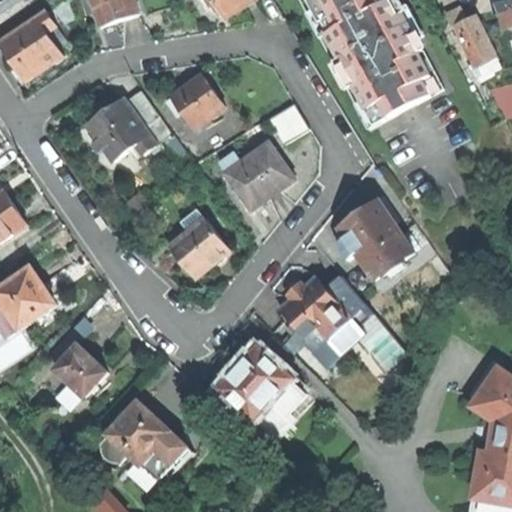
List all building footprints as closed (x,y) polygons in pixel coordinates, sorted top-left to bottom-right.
[(86,0),(91,12),(98,10),(94,0),(86,0)] [(94,0),(98,10),(103,28),(120,22),(141,16),(135,0),(94,0)] [(214,0),(226,19),(243,8),(255,0),(214,0)] [(300,0),(370,127),(444,87),(402,10),(396,0),(300,0)] [(511,26),(511,0),(500,0),(508,28),(511,26)] [(51,12),(2,45),(17,66),(27,82),(39,74),(42,79),(57,70),(53,64),(65,55),(50,33),(60,26),(51,12)] [(463,12),(452,18),(480,71),(500,60),(478,18),(469,22),(463,12)] [(184,112),(196,129),(227,107),(205,76),(188,89),(174,99),(184,112)] [(511,81),(488,88),(503,116),(511,114),(511,81)] [(153,129),(162,142),(175,132),(146,93),(133,103),(153,129)] [(177,117),(184,112),(174,99),(167,104),(177,117)] [(126,100),(90,126),(104,145),(118,164),(140,147),(146,155),(159,145),(150,132),(130,105),(126,100)] [(150,132),(153,129),(133,103),(130,105),(150,132)] [(273,118),(285,142),(310,128),(298,105),(273,118)] [(192,155),(175,132),(162,142),(179,164),(192,155)] [(223,163),(256,209),(277,193),(297,178),(271,142),(243,162),(236,153),(223,163)] [(0,244),(29,225),(18,209),(6,191),(0,195),(0,244)] [(130,203),(137,213),(148,204),(141,194),(130,203)] [(381,199),(374,204),(399,237),(384,248),(397,266),(418,250),(381,199)] [(358,216),(341,228),(366,261),(384,248),(399,237),(374,204),(358,216)] [(184,221),(192,231),(208,219),(200,209),(184,221)] [(198,277),(232,251),(208,219),(192,231),(174,246),(187,263),(198,277)] [(15,243),(21,252),(42,238),(36,229),(15,243)] [(397,266),(384,248),(366,261),(379,279),(397,266)] [(35,267),(0,290),(0,296),(10,312),(0,318),(0,323),(10,338),(60,304),(48,286),(35,267)] [(284,309),(311,340),(321,332),(346,310),(318,279),(307,288),(295,299),(284,309)] [(290,293),(295,299),(307,288),(302,282),(295,288),(290,293)] [(353,318),(346,310),(321,332),(328,340),(353,318)] [(27,329),(0,346),(0,366),(3,370),(39,346),(27,329)] [(328,340),(321,332),(311,340),(307,344),(314,352),(328,340)] [(59,362),(77,342),(67,333),(49,353),(59,362)] [(57,370),(87,396),(110,371),(94,357),(80,345),(57,370)] [(238,385),(230,394),(258,420),(271,406),(286,420),(309,395),(294,381),(296,379),(261,347),(247,363),(232,379),(238,385)] [(479,397),(501,367),(496,364),(484,380),(474,393),(479,397)] [(511,511),(511,374),(501,367),(479,397),(472,405),(501,425),(497,448),(490,447),(489,454),(483,453),(472,511),(511,511)] [(159,416),(142,400),(111,433),(123,444),(114,453),(126,464),(135,455),(144,463),(174,431),(159,416)] [(291,424),(286,420),(271,406),(258,420),(278,438),(291,424)] [(195,451),(174,431),(144,463),(135,455),(126,464),(156,492),(195,451)] [(102,442),(114,453),(123,444),(111,433),(102,442)]
